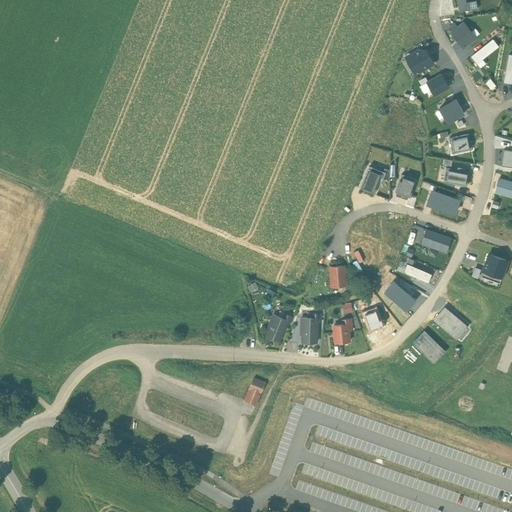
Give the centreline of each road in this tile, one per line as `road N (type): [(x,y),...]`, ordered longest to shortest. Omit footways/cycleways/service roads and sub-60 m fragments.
road 1 (residential): [(469,231),(415,323),(369,353),(121,353),(80,370),(51,418)]
road 2 (residential): [(51,418),(245,511)]
road 3 (residential): [(469,231),(381,206),(348,219),(334,245)]
road 4 (residential): [(437,0),(437,33),(484,114)]
road 5 (residential): [(484,114),(488,156),(469,231)]
